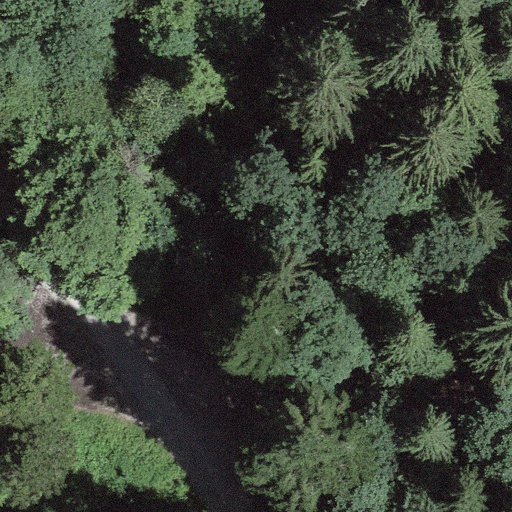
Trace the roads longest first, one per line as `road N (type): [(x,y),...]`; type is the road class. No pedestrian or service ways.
road 1 (track): [(511,395),(0,338)]
road 2 (track): [(0,159),(131,349),(220,511)]
